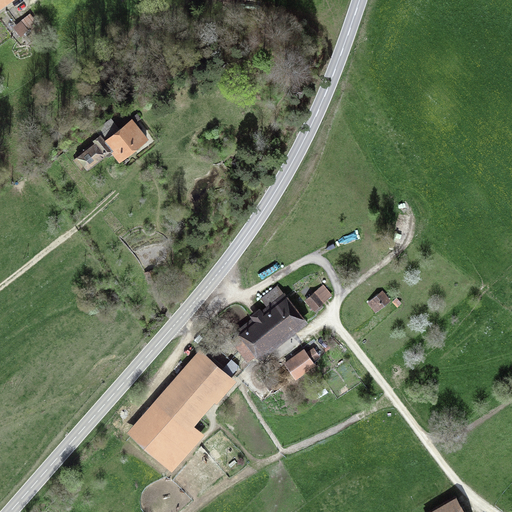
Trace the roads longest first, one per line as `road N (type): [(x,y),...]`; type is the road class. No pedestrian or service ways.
road 1 (tertiary): [(367,0),(304,145),(214,289),(12,511)]
road 2 (track): [(214,289),(245,296),(310,256),(335,268),(343,293),(334,314),(494,511)]
